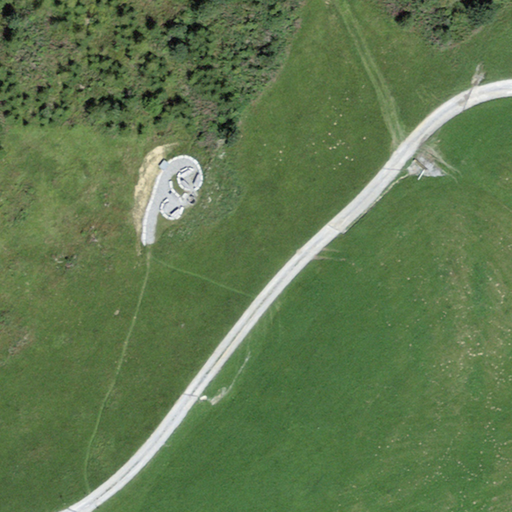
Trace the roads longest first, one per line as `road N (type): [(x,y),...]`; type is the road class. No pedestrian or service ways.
road 1 (track): [(511,87),(439,115),(249,319),(156,438),(79,511)]
road 2 (track): [(332,0),(408,146)]
